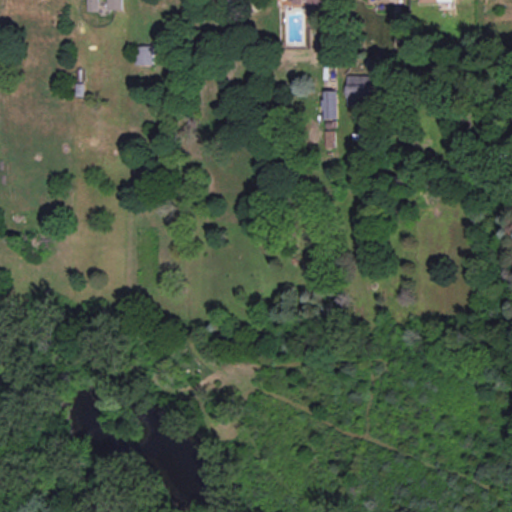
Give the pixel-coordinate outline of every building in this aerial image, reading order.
[(88,0),(89,10),(100,10),(99,0),(108,0),(108,10),(123,10),(123,0),(88,0)] [(326,0),(293,0),(293,3),(307,3),(307,25),(327,25),(326,0)] [(154,45),(135,46),(136,65),(155,65),(154,45)] [(348,106),(380,106),(381,82),(372,82),(372,75),(348,75),(348,106)] [(323,91),(324,119),(338,119),(338,90),(323,91)]
